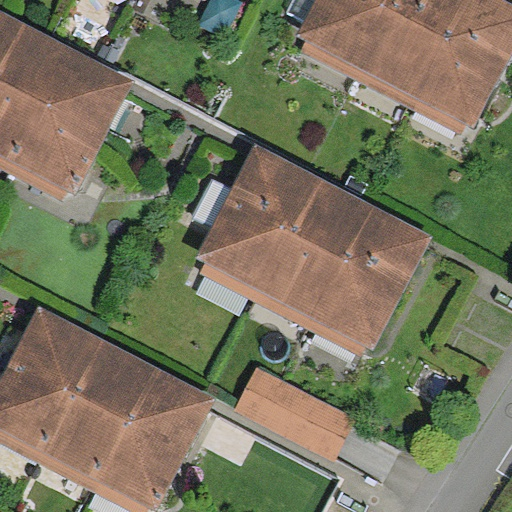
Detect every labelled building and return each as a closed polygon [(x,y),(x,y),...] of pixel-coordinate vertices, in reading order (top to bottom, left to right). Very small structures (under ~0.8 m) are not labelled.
[(511,46),(511,17),(479,0),(314,0),(293,41),(468,131),(511,46)] [(129,93),(0,26),(0,163),(73,201),(129,93)] [(425,249),(250,159),(194,267),(369,357),(425,249)] [(160,511),(212,411),(35,321),(0,387),(0,434),(147,511),(160,511)] [(355,428),(252,376),(231,416),(334,469),(355,428)]
